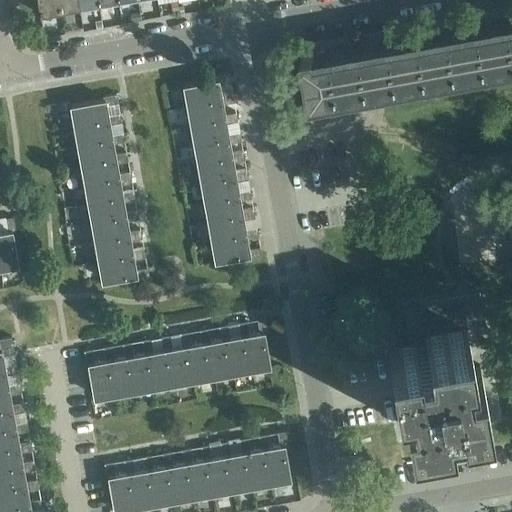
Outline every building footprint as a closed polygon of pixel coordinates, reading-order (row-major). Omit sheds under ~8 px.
[(59,11),(57,0),(37,0),(40,14),(59,11)] [(77,0),(57,0),(59,11),(79,7),(77,0)] [(325,51),(315,52),(302,54),(311,102),(511,65),(511,21),(326,55),(325,51)] [(184,83),(187,103),(221,97),(221,94),(219,84),(231,81),(229,73),(216,75),(217,77),(184,83)] [(187,103),(191,122),(225,116),(224,113),(222,103),(234,101),(233,92),(221,94),(221,97),(187,103)] [(70,104),(74,123),(108,117),(108,114),(106,104),(118,102),(116,93),(103,95),(104,98),(70,104)] [(191,122),(194,142),(228,136),(228,133),(226,122),(238,120),(236,111),(224,113),(225,116),(191,122)] [(74,123),(77,143),(112,136),(111,134),(109,123),(121,121),(120,112),(108,114),(108,117),(74,123)] [(194,142),(197,161),(232,155),(231,152),(229,142),(241,139),(239,130),(228,133),(228,136),(194,142)] [(77,143),(81,162),(115,156),(115,153),(113,143),(125,141),(123,132),(111,134),(112,136),(77,143)] [(197,161),(201,181),(235,174),(235,171),(233,161),(245,159),(243,150),(231,152),(232,155),(197,161)] [(81,162),(85,181),(119,175),(118,172),(116,162),(128,160),(127,151),(115,153),(115,156),(81,162)] [(201,181),(204,200),(239,194),(238,191),(236,180),(248,178),(246,169),(235,171),(235,174),(201,181)] [(85,181),(88,201),(122,195),(122,192),(120,181),(132,179),(130,170),(118,172),(119,175),(85,181)] [(204,200),(208,219),(242,213),(242,210),(240,199),(251,197),(250,188),(238,191),(239,194),(204,200)] [(88,201),(92,220),(126,214),(125,211),(123,201),(135,198),(134,190),(122,192),(122,195),(88,201)] [(208,219),(211,239),(246,233),(245,229),(243,219),(255,217),(253,208),(242,210),(242,213),(208,219)] [(92,220),(95,240),(129,234),(129,230),(127,220),(139,218),(137,209),(125,211),(126,214),(92,220)] [(0,266),(17,263),(11,229),(15,228),(13,216),(5,218),(7,229),(0,230),(0,266)] [(246,233),(211,239),(215,258),(249,252),(250,256),(262,254),(260,246),(248,248),(247,238),(258,236),(257,227),(245,229),(246,233)] [(95,240),(99,259),(133,253),(132,249),(130,239),(142,237),(140,228),(129,230),(129,234),(95,240)] [(133,253),(99,259),(102,279),(136,273),(137,277),(149,275),(147,267),(136,269),(134,258),(145,256),(144,247),(132,249),(133,253)] [(238,322),(240,334),(244,333),(250,367),(269,364),(263,330),(267,329),(265,317),(257,318),(259,330),(249,332),(247,320),(238,322)] [(387,348),(394,389),(400,388),(407,427),(449,420),(448,413),(487,406),(479,365),(473,366),(466,327),(425,334),(423,325),(420,322),(407,341),(407,344),(387,348)] [(219,325),(221,337),(224,336),(230,371),(250,367),(244,333),(240,334),(230,336),(227,324),(219,325)] [(199,329),(202,341),(205,340),(211,374),(230,371),(224,336),(221,337),(210,339),(208,327),(199,329)] [(180,332),(182,344),(185,343),(192,378),(211,374),(205,340),(202,341),(191,342),(189,331),(180,332)] [(161,336),(163,348),(166,347),(172,381),(192,378),(185,343),(182,344),(172,346),(170,334),(161,336)] [(0,348),(0,368),(5,368),(4,365),(3,355),(14,352),(11,336),(0,337),(0,346),(0,348)] [(142,339),(144,351),(147,351),(153,385),(172,381),(166,347),(163,348),(153,349),(150,338),(142,339)] [(122,343),(124,355),(127,354),(133,388),(153,385),(147,351),(144,351),(133,353),(131,341),(122,343)] [(103,346),(105,358),(108,358),(114,392),(133,388),(127,354),(124,355),(114,356),(112,345),(103,346)] [(108,358),(105,358),(95,360),(93,348),(84,350),(86,363),(88,362),(94,395),(114,392),(108,358)] [(0,368),(0,388),(8,387),(8,384),(6,374),(18,372),(16,363),(4,365),(5,368),(0,368)] [(0,388),(0,408),(12,406),(11,403),(10,393),(21,391),(20,382),(8,384),(8,387),(0,388)] [(0,408),(0,428),(16,426),(15,423),(13,412),(25,410),(23,401),(11,403),(12,406),(0,408)] [(0,428),(0,448),(19,445),(18,442),(17,432),(28,430),(27,421),(15,423),(16,426),(0,428)] [(258,435),(260,447),(264,446),(270,480),(290,477),(283,442),(287,442),(285,430),(278,431),(280,443),(269,445),(267,433),(258,435)] [(239,438),(241,450),(244,449),(251,484),(270,480),(264,446),(260,447),(250,448),(248,437),(239,438)] [(0,448),(0,468),(23,465),(22,461),(20,451),(32,449),(30,440),(18,442),(19,445),(0,448)] [(220,442),(222,454),(225,453),(231,487),(251,484),(244,449),(241,450),(231,452),(229,440),(220,442)] [(201,445),(203,457),(206,456),(212,491),(231,487),(225,453),(222,454),(211,455),(209,444),(201,445)] [(181,449),(183,461),(186,460),(192,494),(212,491),(206,456),(203,457),(192,459),(190,447),(181,449)] [(162,452),(164,464),(167,463),(173,498),(192,494),(186,460),(183,461),(173,462),(171,451),(162,452)] [(142,456),(145,467),(147,467),(154,501),(173,498),(167,463),(164,464),(154,466),(151,454),(142,456)] [(123,459),(125,471),(128,470),(134,505),(154,501),(147,467),(145,467),(134,469),(132,458),(123,459)] [(0,468),(0,488),(26,484),(25,481),(23,470),(35,468),(34,459),(22,461),(23,465),(0,468)] [(128,470),(125,471),(115,473),(113,461),(104,463),(106,476),(109,475),(115,508),(134,505),(128,470)] [(0,488),(0,508),(30,504),(29,500),(27,489),(39,487),(37,478),(25,481),(26,484),(0,488)] [(30,504),(0,508),(0,511),(31,511),(30,509),(42,507),(41,498),(29,500),(30,504)]
